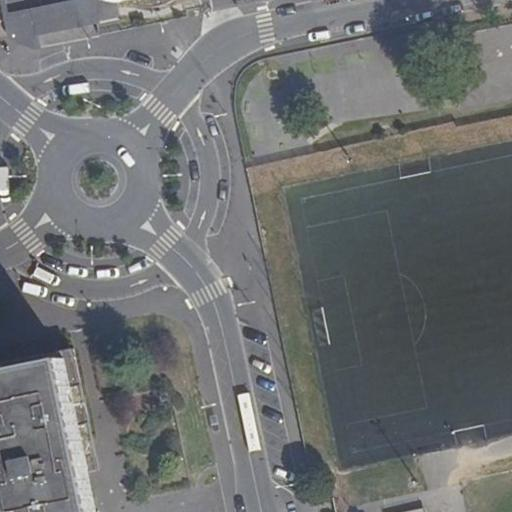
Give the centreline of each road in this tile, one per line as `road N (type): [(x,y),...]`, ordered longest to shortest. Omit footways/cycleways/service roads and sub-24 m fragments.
road 1 (tertiary): [(265,511),(216,294),(145,216)]
road 2 (residential): [(410,0),(228,38)]
road 3 (residential): [(138,138),(228,38)]
